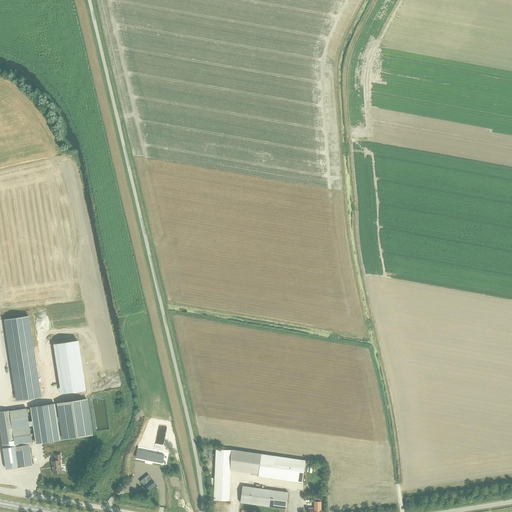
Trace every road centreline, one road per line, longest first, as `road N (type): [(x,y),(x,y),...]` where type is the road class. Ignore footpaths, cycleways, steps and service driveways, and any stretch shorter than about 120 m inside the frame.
road 1 (unclassified): [(202,511),(187,415),(89,0)]
road 2 (unclassified): [(0,489),(126,511)]
